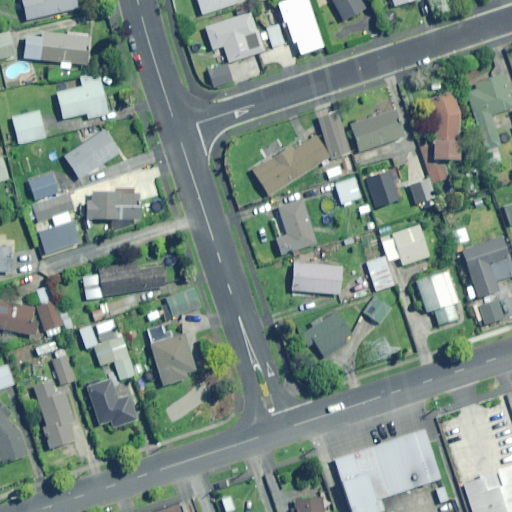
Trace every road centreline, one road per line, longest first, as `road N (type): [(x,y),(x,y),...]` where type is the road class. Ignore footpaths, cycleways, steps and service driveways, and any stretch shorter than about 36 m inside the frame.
road 1 (residential): [(177,129),(511,18)]
road 2 (residential): [(177,129),(276,430)]
road 3 (tertiary): [(32,511),(276,430)]
road 4 (tertiary): [(276,430),(511,353)]
road 5 (residential): [(138,0),(177,129)]
